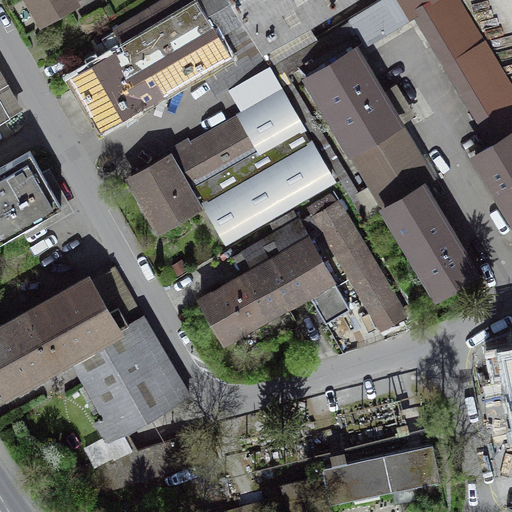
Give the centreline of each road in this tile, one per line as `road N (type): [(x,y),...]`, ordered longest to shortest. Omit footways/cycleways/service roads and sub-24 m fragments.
road 1 (residential): [(448,332),(264,393),(211,388),(0,32)]
road 2 (residential): [(448,332),(485,511)]
